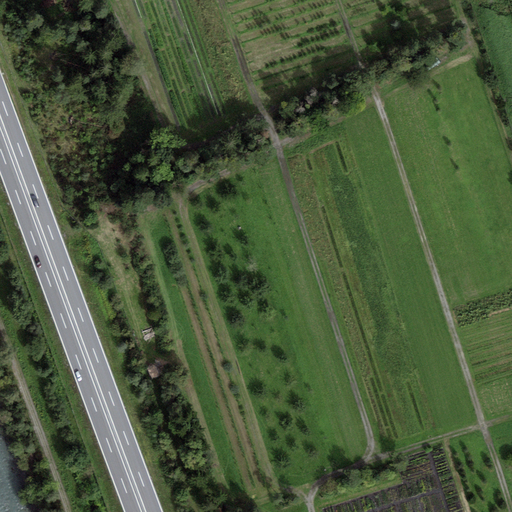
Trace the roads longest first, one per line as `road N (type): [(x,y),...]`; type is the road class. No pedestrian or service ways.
road 1 (trunk): [(153,511),(0,98)]
road 2 (trunk): [(0,150),(134,511)]
road 3 (track): [(456,0),(511,160)]
